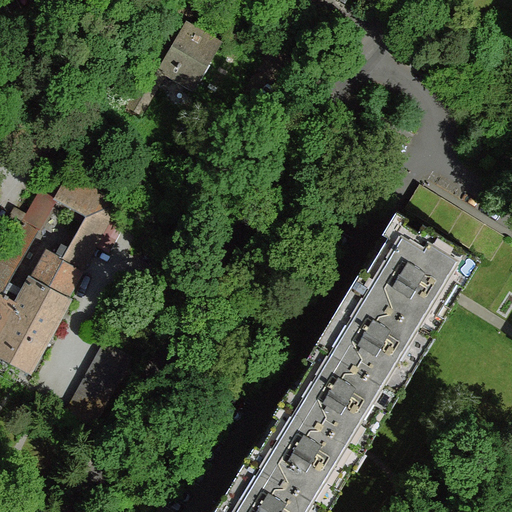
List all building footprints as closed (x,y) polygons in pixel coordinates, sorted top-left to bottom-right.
[(273,17),(246,1),(237,17),(264,32),(273,17)] [(223,44),(187,24),(182,32),(175,28),(152,67),(167,76),(195,92),(223,44)] [(144,117),(167,76),(152,67),(129,108),(144,117)] [(69,176),(65,183),(114,212),(119,203),(69,176)] [(49,177),(26,216),(23,221),(39,232),(42,233),(60,201),(56,199),(63,186),(49,177)] [(88,216),(76,238),(95,248),(96,246),(110,219),(114,212),(65,183),(63,186),(56,199),(60,201),(88,216)] [(2,232),(13,238),(23,221),(26,216),(15,210),(2,232)] [(405,212),(359,289),(428,331),(451,293),(475,255),(405,212)] [(126,228),(110,219),(96,246),(112,255),(126,228)] [(7,249),(23,259),(39,232),(23,221),(13,238),(7,249)] [(45,257),(38,268),(72,289),(95,248),(76,238),(70,249),(63,246),(55,262),(45,257)] [(0,260),(0,294),(2,295),(23,259),(7,249),(0,260)] [(0,338),(0,339),(0,338),(0,355),(30,372),(69,299),(67,298),(72,289),(38,268),(20,305),(15,302),(5,297),(2,295),(0,294),(0,338)] [(428,331),(359,289),(323,345),(393,388),(428,331)] [(8,292),(5,297),(15,302),(18,297),(8,292)] [(132,357),(105,343),(67,413),(94,428),(132,357)] [(393,388),(323,345),(288,403),(358,445),(393,388)] [(358,445),(288,403),(253,460),(323,502),(358,445)] [(317,511),(323,502),(253,460),(221,511),(317,511)]
